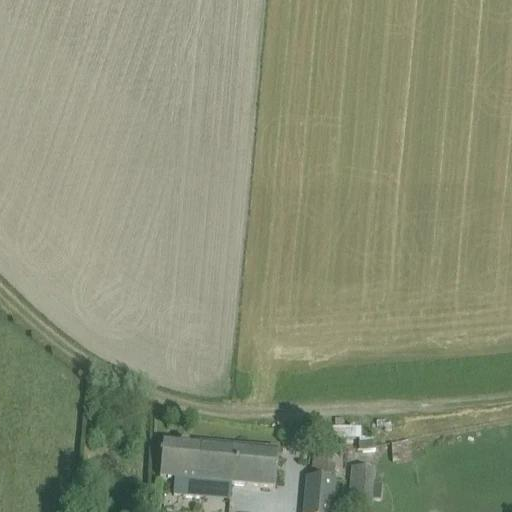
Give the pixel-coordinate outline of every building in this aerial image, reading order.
[(358,441),(359,453),(374,451),(373,440),(358,441)] [(233,486),(236,449),(163,442),(161,457),(157,456),(157,460),(161,460),(159,479),(175,481),(173,497),(202,500),(204,483),(233,486)] [(390,445),(392,463),(411,462),(410,443),(390,445)] [(236,449),(233,486),(275,490),(278,452),(236,449)] [(330,511),(333,482),(335,458),(313,456),(311,480),(307,480),(304,511),(330,511)] [(351,469),(347,508),(370,510),(374,471),(351,469)]
